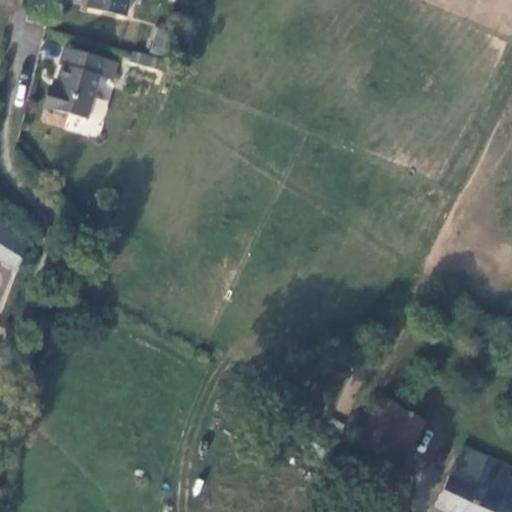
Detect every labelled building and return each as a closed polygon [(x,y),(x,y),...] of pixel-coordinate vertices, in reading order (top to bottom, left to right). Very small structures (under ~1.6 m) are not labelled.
[(87,0),(86,8),(125,17),(128,0),(87,0)] [(157,29),(149,49),(165,55),(173,34),(157,29)] [(116,62),(64,47),(59,65),(62,66),(55,89),(52,88),(47,108),(85,119),(98,76),(111,80),(116,62)] [(158,70),(161,59),(132,51),(129,62),(158,70)] [(167,61),(161,59),(158,70),(164,72),(167,61)] [(0,229),(0,261),(16,272),(26,245),(0,229)] [(355,441),(399,466),(424,422),(380,397),(355,441)] [(461,447),(434,507),(445,511),(511,511),(511,480),(506,478),(509,468),(461,447)] [(363,480),(371,466),(354,457),(346,471),(363,480)]
